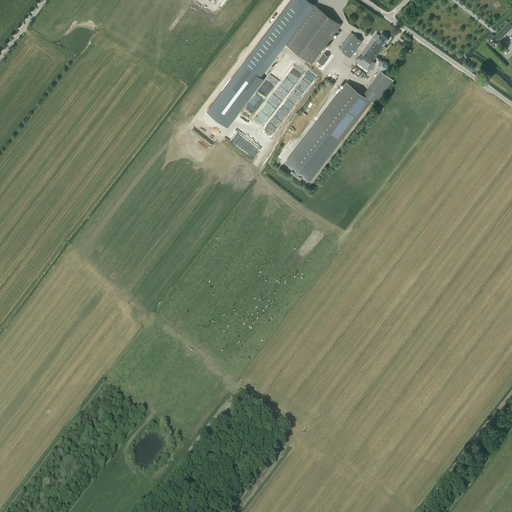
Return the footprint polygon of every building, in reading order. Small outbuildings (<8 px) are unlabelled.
[(308,0),(292,0),(244,64),(255,73),(310,1),(308,0)] [(341,24),(326,13),(314,5),(285,44),(311,63),(341,24)] [(502,37),(510,29),(506,24),(498,33),(502,37)] [(339,48),(350,57),(362,41),(351,32),(339,48)] [(362,52),(355,61),(368,71),(375,62),(373,61),(380,52),(381,53),(384,50),(382,48),(389,38),(382,32),(379,37),(376,35),(374,38),(375,39),(364,54),(362,52)] [(494,36),(493,36),(489,41),(493,46),(494,46),(498,41),(499,41),(498,41),(498,40),(494,36)] [(322,65),(327,56),(321,52),(316,61),(322,65)] [(382,70),(388,68),(388,62),(382,60),(378,65),(382,70)] [(244,64),(206,111),(226,126),(263,79),(255,73),(244,64)] [(371,101),(347,82),(317,122),(285,163),(309,181),(371,101)]
